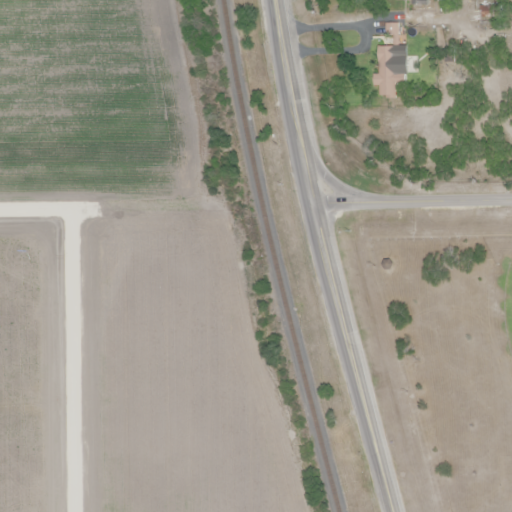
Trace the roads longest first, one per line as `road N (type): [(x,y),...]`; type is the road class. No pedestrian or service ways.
road 1 (secondary): [(393,511),(315,207),(278,0)]
road 2 (residential): [(0,208),(72,208),(75,511)]
road 3 (residential): [(315,207),(511,201)]
